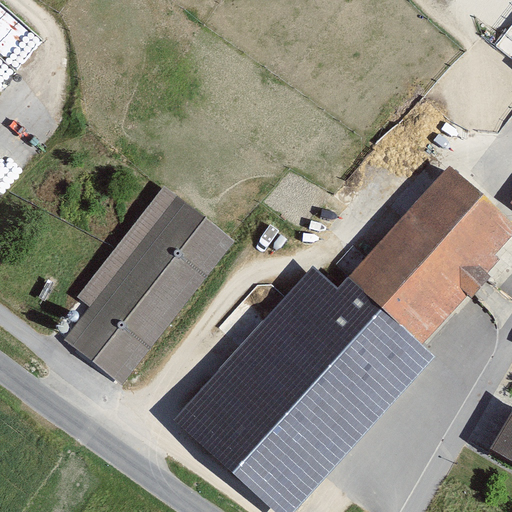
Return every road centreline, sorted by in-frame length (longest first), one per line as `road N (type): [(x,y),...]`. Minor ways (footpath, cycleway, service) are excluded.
road 1 (tertiary): [(0,359),(210,511)]
road 2 (track): [(415,511),(511,348)]
